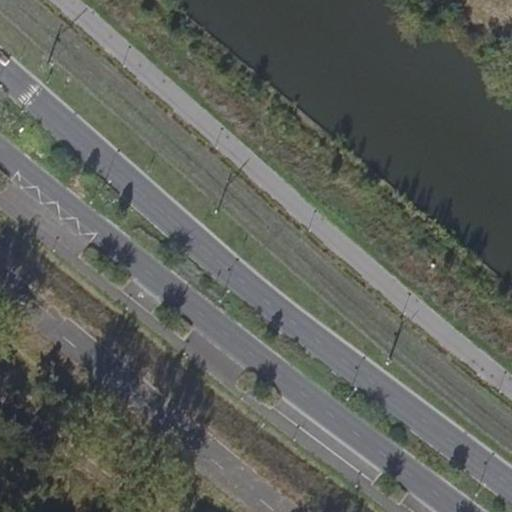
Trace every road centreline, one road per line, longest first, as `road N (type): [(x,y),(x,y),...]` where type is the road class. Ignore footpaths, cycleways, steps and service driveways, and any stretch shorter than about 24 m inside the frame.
road 1 (secondary): [(511,487),(278,312),(0,69)]
road 2 (secondary): [(0,155),(457,511)]
